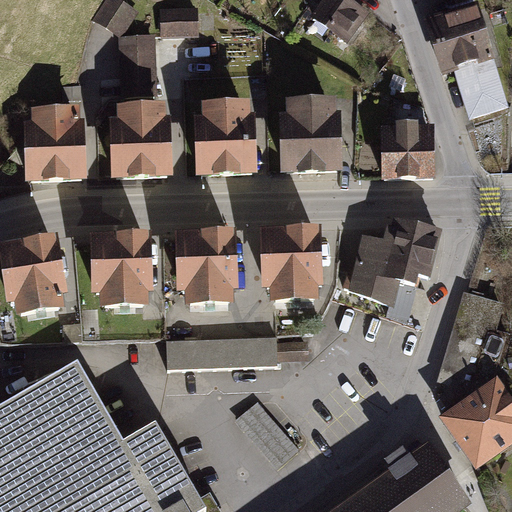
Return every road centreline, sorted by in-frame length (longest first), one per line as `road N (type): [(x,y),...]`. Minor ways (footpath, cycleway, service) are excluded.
road 1 (tertiary): [(0,227),(94,210),(463,202)]
road 2 (residential): [(291,511),(412,424),(463,202)]
road 3 (residential): [(463,202),(401,0)]
